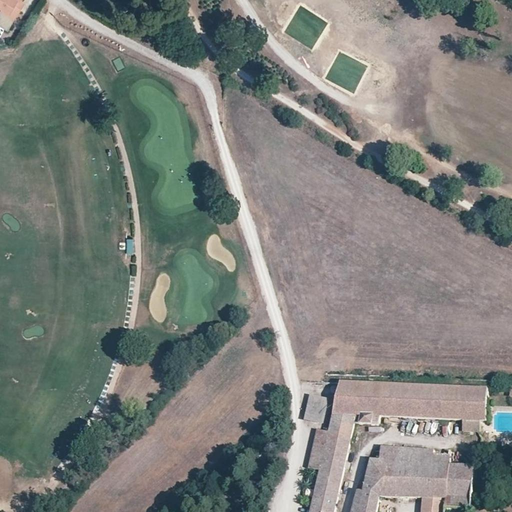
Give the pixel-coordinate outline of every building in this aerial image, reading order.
[(0,0),(0,5),(1,6),(0,6),(0,8),(13,16),(22,1),(19,0),(0,0)] [(13,16),(0,8),(0,25),(5,29),(13,16)] [(464,421),(482,422),(488,422),(489,389),(342,383),(335,416),(382,418),(464,421)] [(310,417),(322,420),(326,402),(314,399),(310,417)] [(380,426),(382,418),(335,416),(331,432),(319,430),(310,469),(322,471),(312,511),(335,511),(356,425),(380,426)] [(482,432),(482,422),(464,421),(464,432),(482,432)] [(383,449),(383,462),(451,466),(451,452),(383,449)] [(448,502),(447,509),(471,510),(476,467),(451,466),(383,462),(372,462),(364,493),(359,492),(353,511),(376,511),(379,498),(423,500),(448,502)] [(446,511),(447,509),(448,502),(423,500),(421,511),(446,511)]
